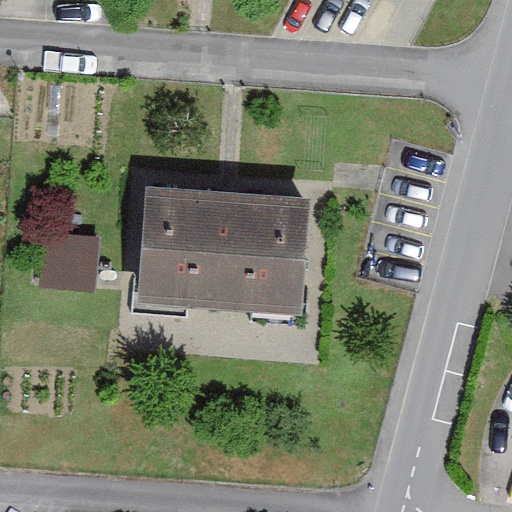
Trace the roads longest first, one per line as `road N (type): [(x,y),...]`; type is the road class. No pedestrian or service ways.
road 1 (residential): [(0,43),(511,81)]
road 2 (residential): [(511,111),(398,509)]
road 3 (residential): [(0,487),(398,509)]
